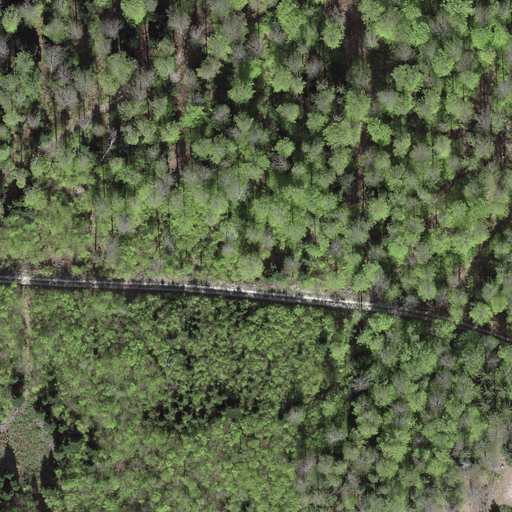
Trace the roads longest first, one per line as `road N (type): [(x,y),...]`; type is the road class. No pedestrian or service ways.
road 1 (track): [(0,279),(249,293),(441,318),(511,338)]
road 2 (track): [(291,0),(144,78),(0,180)]
